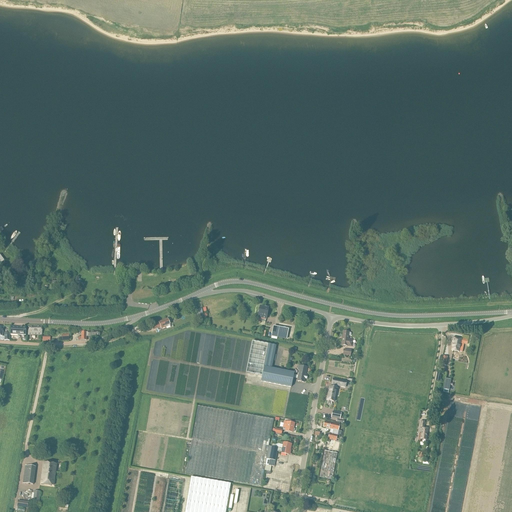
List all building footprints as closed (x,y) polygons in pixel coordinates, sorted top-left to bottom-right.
[(258,319),(257,322),(260,323),(260,321),(265,322),(266,320),(267,314),(268,309),(260,307),(259,312),(258,319)] [(170,327),(169,324),(167,319),(163,321),(164,321),(161,322),(161,321),(159,322),(159,324),(161,327),(162,330),(170,327)] [(0,339),(0,340),(4,340),(4,341),(9,341),(10,332),(5,332),(4,337),(2,336),(3,328),(4,326),(0,325),(0,339)] [(10,335),(18,336),(18,340),(22,340),(22,338),(25,338),(25,336),(26,327),(11,326),(10,335)] [(42,335),(42,326),(28,326),(29,334),(42,335)] [(273,326),(271,337),(277,338),(287,340),(289,329),(273,326)] [(99,331),(86,332),(82,332),(82,337),(78,338),(78,340),(87,340),(87,337),(100,336),(99,331)] [(349,333),(349,332),(343,332),(341,345),(352,346),(352,340),(348,339),(348,336),(350,336),(351,335),(351,334),(350,333),(349,333)] [(452,350),(459,352),(462,353),(465,342),(461,341),(462,339),(454,337),(452,343),(454,343),(452,350)] [(294,373),(272,369),(276,346),(252,341),(246,373),(262,376),(261,382),(283,386),(291,388),(292,383),(293,377),(298,378),(297,381),(304,382),(305,378),(307,378),(307,375),(306,375),(307,367),(299,366),(298,370),(299,370),(299,373),(298,374),(297,376),(294,375),(294,373)] [(330,387),(327,401),(328,401),(328,404),(331,404),(332,402),(334,402),(337,389),(337,388),(338,385),(345,387),(347,382),(333,379),(332,384),(334,385),(333,387),(330,387)] [(269,446),(274,419),(197,405),(185,472),(262,486),(264,470),(270,471),(271,466),(274,466),(275,461),(277,452),(281,452),(281,453),(289,455),(290,449),(291,449),(292,444),(283,443),(282,448),(276,447),(276,445),(272,444),(272,446),(269,446)] [(421,434),(419,434),(418,442),(421,442),(421,440),(426,441),(427,433),(428,428),(424,428),(425,422),(421,421),(420,428),(422,428),(421,434)] [(285,431),(288,432),(293,433),(294,423),(287,422),(286,425),(284,425),(283,428),(286,429),(285,431)] [(329,443),(326,442),(319,478),(332,480),(340,443),(338,442),(336,442),(340,425),(324,422),(323,427),(330,428),(330,429),(333,429),(332,434),(329,433),(328,440),(330,440),(329,443)] [(53,485),(56,464),(44,463),(41,484),(53,485)] [(36,468),(25,466),(23,483),(33,485),(36,468)] [(225,511),(231,484),(191,477),(184,511),(225,511)] [(18,500),(17,502),(17,507),(27,509),(28,502),(18,500)]
